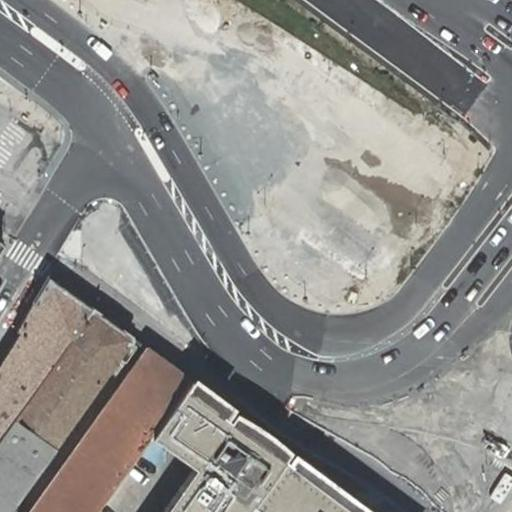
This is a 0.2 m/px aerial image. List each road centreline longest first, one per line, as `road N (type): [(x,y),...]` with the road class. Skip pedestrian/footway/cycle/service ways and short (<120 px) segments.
road 1 (secondary): [(511,157),(405,303),(373,326),(343,331),(292,321),(80,175)]
road 2 (secondary): [(58,209),(268,364)]
road 3 (tertiary): [(268,364),(466,511)]
road 4 (secondary): [(268,364),(329,384),(377,384),(423,362),(449,337)]
road 5 (secondary): [(449,337),(465,292),(511,232)]
road 6 (secondary): [(413,0),(511,69)]
